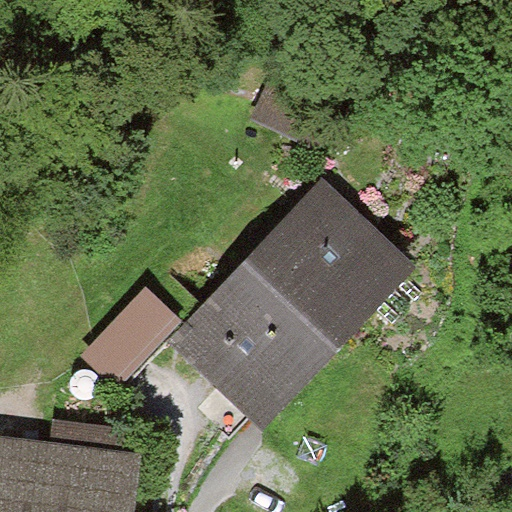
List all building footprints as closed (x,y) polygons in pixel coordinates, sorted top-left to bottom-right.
[(159,56),(131,49),(127,65),(258,102),(261,92),(157,63),(159,56)] [(323,196),(254,269),(325,335),(380,275),(350,246),(362,233),(323,196)] [(268,394),(325,335),(254,269),(186,342),(225,378),(197,407),(229,436),(268,394)] [(149,325),(87,384),(115,414),(178,356),(149,325)] [(0,511),(118,511),(123,476),(113,474),(117,437),(57,430),(53,468),(0,461),(0,511)]
